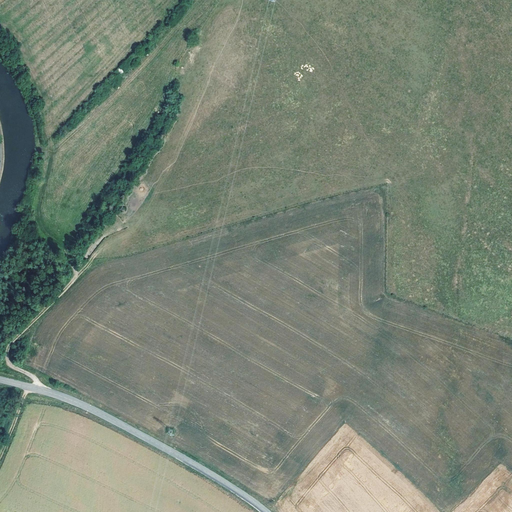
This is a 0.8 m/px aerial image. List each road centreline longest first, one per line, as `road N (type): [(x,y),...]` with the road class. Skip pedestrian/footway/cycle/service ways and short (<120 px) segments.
road 1 (tertiary): [(264,511),(82,405),(0,379)]
road 2 (track): [(38,388),(5,351),(75,272),(65,245)]
